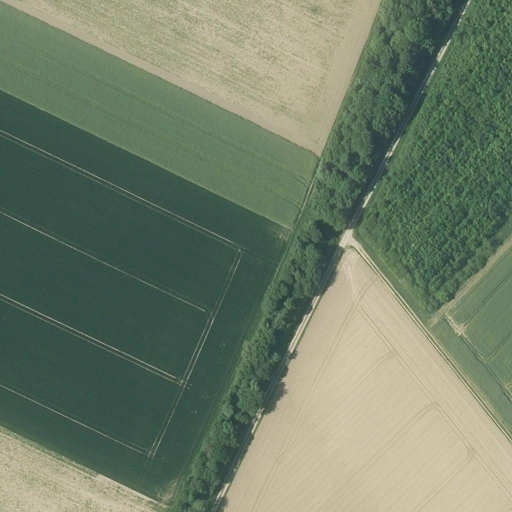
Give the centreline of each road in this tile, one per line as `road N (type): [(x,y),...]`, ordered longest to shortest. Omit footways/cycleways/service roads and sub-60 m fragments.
road 1 (track): [(467,0),(214,511)]
road 2 (track): [(386,0),(303,214),(347,236),(511,442)]
road 3 (track): [(303,214),(171,511)]
road 4 (track): [(418,324),(511,231)]
